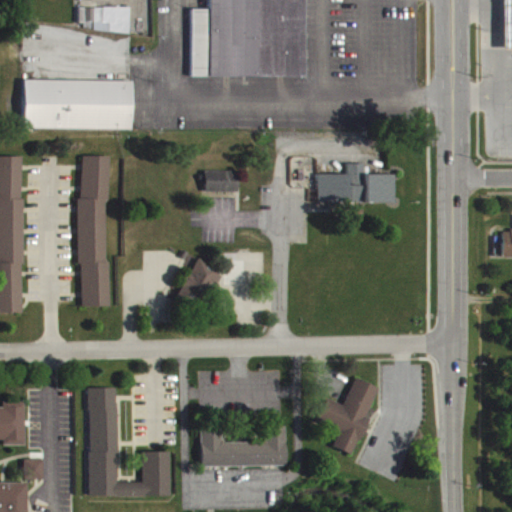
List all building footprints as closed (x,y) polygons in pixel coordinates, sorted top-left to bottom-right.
[(305,86),(305,0),(209,0),(209,18),(191,18),(191,85),(305,86)] [(130,16),(81,16),(81,40),(130,39),(130,16)] [(131,138),(132,90),(24,89),(23,137),(131,138)] [(0,321),(27,322),(26,165),(0,165),(0,321)] [(84,315),(111,315),(110,165),(83,165),(84,315)] [(317,183),(317,211),(394,212),(395,183),(365,183),(365,173),(347,172),(347,183),(317,183)] [(205,201),(238,201),(238,180),(205,180),(205,201)] [(511,266),(511,239),(502,239),(503,266),(511,266)] [(180,306),(205,316),(220,278),(196,267),(180,306)] [(378,397),(354,387),(343,414),(324,406),(314,429),(338,439),(332,456),(351,464),(367,426),(366,425),(378,397)] [(89,505),(170,505),(170,461),(142,460),(142,492),(117,491),(118,397),(90,397),(89,505)] [(0,511),(27,511),(26,490),(0,491),(0,449),(26,449),(25,411),(3,411),(3,415),(0,415),(0,511)] [(285,435),(263,435),(263,451),(222,451),(221,437),(201,437),(201,476),(285,474),(285,435)] [(43,468),(24,469),(24,488),(44,488),(43,468)]
